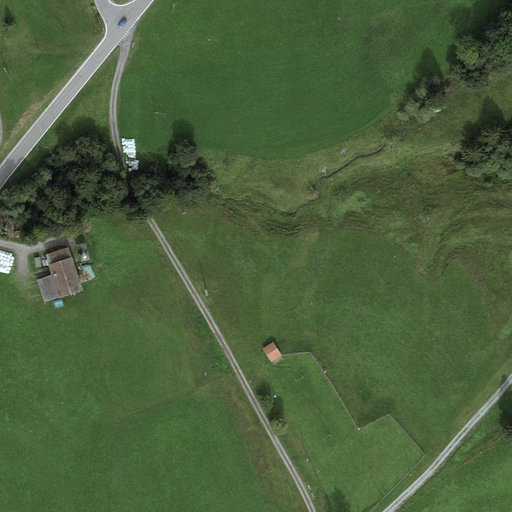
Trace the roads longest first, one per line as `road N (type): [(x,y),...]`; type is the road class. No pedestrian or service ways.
road 1 (track): [(310,511),(208,317),(122,180),(112,109),(123,22)]
road 2 (tertiary): [(123,22),(0,177)]
road 3 (track): [(511,377),(383,511)]
